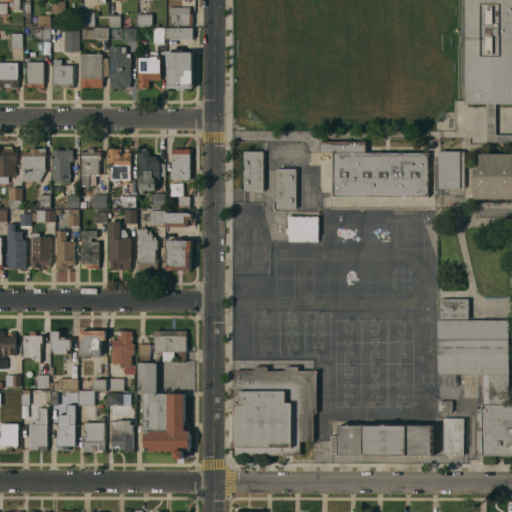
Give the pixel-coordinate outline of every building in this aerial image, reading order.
[(64,0),(64,13),(52,13),(52,0),(64,0)] [(465,103),(465,0),(511,0),(511,103),(495,103),(486,103),(465,103)] [(189,6),(189,13),(191,13),(191,24),(170,24),(170,14),(168,14),(168,6),(189,6)] [(94,25),(81,25),(81,11),(93,11),(94,25)] [(151,12),(151,24),(148,24),(148,26),(138,26),(138,24),(137,25),(138,13),(151,12)] [(50,25),(37,25),(38,14),(50,15),(50,25)] [(109,15),(119,15),(119,16),(127,16),(127,25),(119,25),(119,26),(109,26),(109,15)] [(107,38),(106,38),(106,39),(96,39),(96,38),(81,38),(81,29),(93,29),(93,27),(107,27),(107,38)] [(136,40),(124,40),(123,27),(136,27),(136,40)] [(164,38),(164,42),(152,41),(152,27),(166,27),(166,38),(164,38)] [(166,27),(192,27),(192,38),(166,38),(166,27)] [(34,38),(34,28),(50,28),(50,38),(34,38)] [(118,37),(109,37),(109,28),(118,28),(118,37)] [(79,51),(64,51),(64,29),(79,29),(79,51)] [(11,32),(22,32),(22,48),(11,48),(11,32)] [(109,46),(125,46),(125,53),(130,53),(130,83),(129,83),(129,86),(121,86),(121,87),(109,87),(109,46)] [(192,83),(192,87),(184,87),(184,89),(175,89),(175,87),(166,87),(166,83),(167,83),(167,51),(192,51),(192,83)] [(80,53),(102,53),(102,57),(107,57),(107,75),(101,75),(101,86),(80,86),(80,53)] [(149,57),(149,56),(156,56),(156,59),(159,59),(159,68),(160,68),(160,73),(160,79),(148,79),(148,87),(145,87),(145,88),(141,88),(138,88),(138,57),(149,57)] [(73,83),(73,87),(52,87),(52,83),(53,83),(53,58),(61,58),(61,64),(73,64),(73,83)] [(43,61),(43,87),(35,87),(35,86),(26,86),(26,83),(27,83),(27,61),(43,61)] [(18,87),(16,88),(15,87),(15,88),(13,88),(13,87),(12,87),(12,88),(10,87),(11,86),(10,85),(10,86),(3,86),(3,87),(0,87),(0,62),(17,62),(17,78),(17,86),(18,87)] [(511,143),(486,143),(486,103),(495,103),(495,133),(511,133),(511,143)] [(332,195),(332,151),(319,151),(319,140),(365,140),(365,151),(428,151),(428,195),(332,195)] [(15,176),(8,176),(8,183),(0,183),(0,147),(3,147),(3,146),(12,146),(12,147),(16,147),(16,150),(16,163),(14,163),(15,176)] [(38,183),(34,183),(34,179),(30,179),(30,183),(26,183),(26,179),(23,179),(22,150),(30,150),(30,147),(45,147),(45,155),(44,155),(44,171),(38,183)] [(81,173),(81,150),(87,150),(87,148),(94,148),(94,150),(100,151),(100,159),(98,159),(98,173),(98,174),(95,174),(95,184),(84,184),(84,185),(82,185),(82,184),(81,184),(81,173)] [(130,180),(127,180),(127,181),(122,181),(122,180),(110,180),(110,164),(108,164),(109,148),(121,148),(121,154),(124,154),(124,151),(130,151),(130,180)] [(178,178),(178,180),(175,180),(175,178),(171,178),(171,169),(172,169),(172,148),(185,148),(185,153),(190,153),(190,167),(189,167),(189,178),(178,178)] [(51,149),(73,149),(73,160),(69,160),(69,182),(55,182),(55,179),(51,179),(51,149)] [(138,149),(148,149),(148,155),(156,155),(156,160),(158,159),(158,163),(164,163),(165,175),(159,175),(159,181),(157,181),(157,180),(155,180),(155,189),(143,189),(143,193),(139,193),(138,149)] [(263,190),(243,190),(243,150),(263,150),(263,190)] [(439,150),(464,150),(464,188),(438,188),(439,150)] [(511,455),(481,455),(481,450),(476,450),(476,429),(481,429),(481,420),(476,420),(476,411),(481,411),(481,374),(437,374),(437,319),(440,319),(440,297),(468,298),(468,319),(508,319),(508,404),(511,404),(511,198),(474,198),(474,167),(480,167),(480,153),(511,153),(511,455)] [(295,207),(276,207),(276,167),(295,167),(295,207)] [(21,187),(21,208),(9,208),(9,187),(21,187)] [(153,192),(164,192),(164,206),(152,206),(153,192)] [(105,208),(92,207),(93,193),(106,194),(105,208)] [(49,194),(49,205),(48,205),(48,207),(43,207),(43,205),(38,205),(38,194),(49,194)] [(78,194),(78,207),(66,207),(66,194),(78,194)] [(122,207),(122,195),(135,195),(135,207),(122,207)] [(189,209),(178,209),(178,195),(189,195),(189,209)] [(54,221),(36,221),(36,209),(54,210),(54,221)] [(68,209),(78,209),(78,225),(68,225),(68,209)] [(136,223),(123,223),(123,209),(136,209),(136,223)] [(165,226),(148,225),(148,209),(164,209),(164,211),(166,211),(165,226)] [(106,216),(106,222),(93,222),(93,211),(106,211),(106,212),(110,212),(110,216),(106,216)] [(191,212),(191,225),(188,225),(188,226),(165,226),(166,211),(191,212)] [(31,225),(20,225),(20,212),(31,213),(31,225)] [(318,216),(317,241),(288,240),(288,215),(318,216)] [(131,247),(132,247),(132,252),(131,252),(130,269),(121,268),(121,267),(116,267),(116,269),(111,269),(111,267),(109,267),(109,265),(108,265),(108,261),(109,262),(109,258),(108,258),(109,220),(120,221),(120,228),(124,228),(129,237),(131,237),(131,247)] [(8,223),(15,223),(15,231),(22,231),(22,237),(23,237),(23,239),(26,239),(26,267),(8,267),(8,223)] [(157,244),(158,244),(158,248),(157,248),(157,249),(155,249),(155,251),(156,251),(156,256),(155,256),(155,257),(156,257),(156,259),(158,259),(158,260),(156,260),(156,265),(158,265),(158,267),(156,267),(156,269),(151,268),(151,270),(147,270),(147,269),(141,269),(141,268),(138,268),(138,256),(137,256),(137,253),(138,253),(138,243),(137,243),(137,240),(138,240),(138,234),(137,234),(137,231),(138,231),(138,228),(147,228),(147,233),(152,233),(152,238),(157,238),(157,244)] [(56,230),(66,230),(66,240),(74,240),(74,265),(69,265),(69,268),(65,268),(65,267),(56,267),(56,230)] [(98,267),(95,267),(95,268),(92,268),(92,267),(81,267),(81,230),(96,230),(96,236),(91,236),(91,241),(98,241),(98,267)] [(44,266),(44,268),(34,268),(34,267),(32,267),(32,232),(39,232),(39,236),(50,236),(50,266),(44,266)] [(190,269),(168,269),(167,249),(166,239),(191,239),(191,251),(190,251),(190,269)] [(106,330),(106,339),(100,339),(100,349),(100,355),(92,355),(86,355),(86,357),(80,357),(80,339),(80,329),(106,330)] [(0,330),(3,330),(3,332),(4,332),(4,335),(11,335),(11,334),(11,332),(13,332),(15,334),(15,354),(4,354),(4,358),(3,358),(3,359),(0,359),(0,330)] [(23,334),(29,334),(29,330),(36,330),(35,334),(42,334),(42,342),(40,342),(40,343),(42,343),(42,348),(40,348),(40,361),(39,361),(39,363),(37,363),(37,361),(34,361),(34,357),(23,356),(23,334)] [(52,330),(60,330),(60,336),(65,336),(65,338),(71,338),(71,347),(70,347),(70,349),(68,349),(67,353),(54,353),(54,351),(52,351),(52,330)] [(131,343),(133,343),(133,354),(130,354),(130,365),(134,365),(134,373),(124,373),(124,365),(119,365),(119,363),(112,363),(111,349),(112,349),(112,339),(117,339),(117,334),(121,334),(121,330),(131,330),(131,343)] [(153,351),(153,330),(186,330),(186,351),(185,351),(185,360),(178,360),(178,351),(174,351),(174,360),(162,360),(162,351),(161,351),(158,351),(153,351)] [(149,356),(138,356),(138,343),(149,343),(149,356)] [(154,362),(156,362),(156,393),(184,393),(184,430),(189,430),(189,435),(190,435),(189,447),(189,450),(183,450),(183,458),(175,458),(175,451),(149,451),(149,450),(144,450),(144,430),(141,430),(142,393),(137,393),(138,361),(154,361),(154,362)] [(234,370),(253,370),(253,366),(266,366),(266,370),(284,370),(284,365),(297,365),(297,370),(316,370),(316,412),(312,412),(312,440),(298,440),(298,455),(234,455),(234,370)] [(5,373),(12,373),(12,374),(20,374),(20,385),(12,385),(12,386),(5,386),(5,373)] [(36,374),(48,374),(48,387),(36,387),(36,374)] [(93,390),(93,378),(106,378),(106,377),(108,377),(108,390),(94,389),(94,390),(93,390)] [(123,390),(108,390),(108,377),(130,377),(130,385),(123,385),(123,390)] [(58,382),(58,378),(77,378),(77,389),(51,389),(51,382),(58,382)] [(77,404),(77,390),(93,390),(94,390),(94,404),(77,404)] [(63,399),(63,391),(76,391),(76,399),(63,399)] [(108,392),(122,392),(122,393),(130,393),(130,405),(117,405),(117,404),(112,404),(108,404),(108,392)] [(451,400),(451,411),(438,411),(438,400),(451,400)] [(75,445),(69,445),(69,449),(62,449),(62,445),(56,445),(56,437),(57,437),(57,436),(56,436),(56,431),(57,431),(57,427),(57,424),(57,420),(56,420),(56,416),(58,416),(58,414),(66,414),(66,404),(75,404),(75,445)] [(47,449),(35,449),(34,451),(33,451),(32,449),(29,449),(29,423),(34,423),(34,419),(37,420),(37,408),(47,408),(47,449)] [(444,417),(463,418),(463,455),(443,454),(444,417)] [(111,421),(117,421),(117,419),(130,419),(130,424),(133,424),(132,449),(119,449),(119,445),(111,445),(111,421)] [(104,422),(104,450),(102,450),(101,451),(98,451),(97,450),(92,450),(92,451),(83,451),(83,437),(82,436),(82,430),(84,430),(84,422),(104,422)] [(18,445),(16,445),(16,447),(13,447),(13,445),(12,445),(12,449),(5,449),(5,445),(4,445),(4,447),(0,447),(0,437),(1,437),(1,423),(18,423),(18,445)] [(339,454),(339,452),(330,452),(330,435),(338,435),(338,425),(432,425),(432,455),(339,454)]
